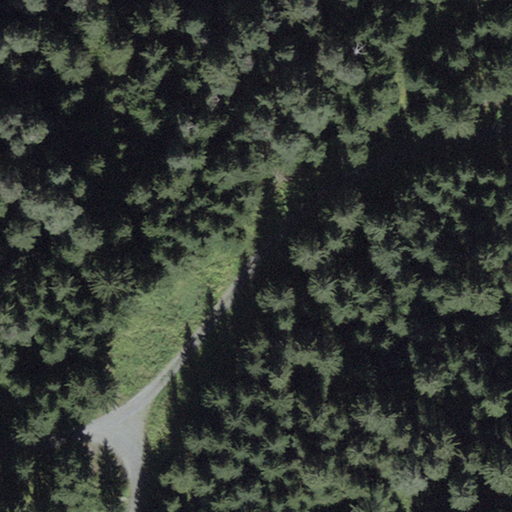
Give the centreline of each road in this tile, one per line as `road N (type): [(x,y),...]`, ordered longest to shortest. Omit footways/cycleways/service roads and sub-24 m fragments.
road 1 (track): [(127,425),(285,231),(378,158),(511,125)]
road 2 (track): [(126,511),(136,478),(127,425),(0,450)]
